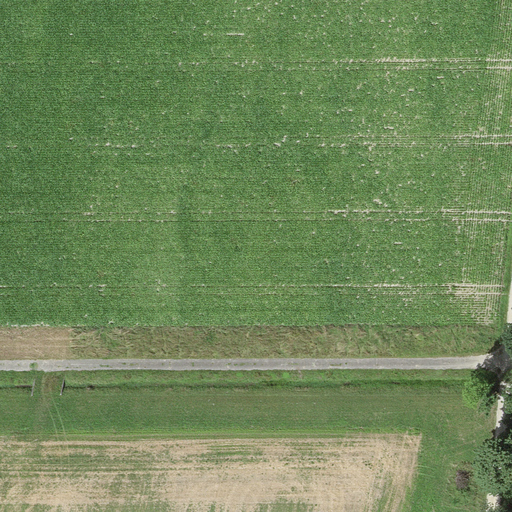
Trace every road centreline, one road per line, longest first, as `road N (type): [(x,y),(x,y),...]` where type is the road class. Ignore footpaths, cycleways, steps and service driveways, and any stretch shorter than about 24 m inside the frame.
road 1 (track): [(0,371),(507,362)]
road 2 (track): [(489,511),(511,323)]
road 3 (track): [(20,511),(56,371)]
